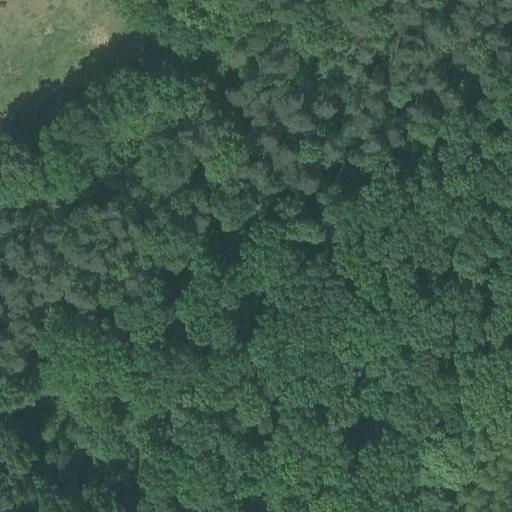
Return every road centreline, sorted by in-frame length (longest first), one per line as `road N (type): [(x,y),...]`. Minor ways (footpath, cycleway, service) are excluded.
road 1 (track): [(511,62),(0,372)]
road 2 (track): [(511,356),(287,511)]
